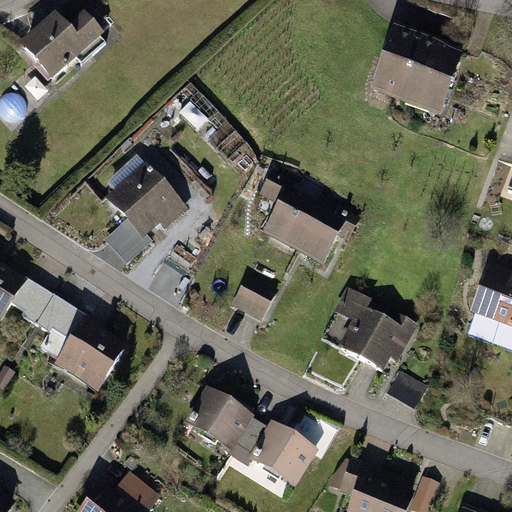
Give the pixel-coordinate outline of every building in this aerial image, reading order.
[(105,32),(85,11),(70,25),(57,11),(20,45),(52,80),(105,32)] [(455,55),(380,29),(357,93),(432,119),(455,55)] [(138,167),(98,203),(133,241),(149,226),(158,235),(182,214),(138,167)] [(320,269),(340,218),(283,196),(287,187),(255,174),(243,203),(260,210),(248,241),(320,269)] [(511,273),(485,264),(459,335),(511,353),(511,273)] [(0,319),(22,277),(0,265),(0,319)] [(282,289),(245,274),(231,310),(269,324),(282,289)] [(359,303),(342,294),(327,323),(344,332),(332,353),(375,376),(382,363),(393,370),(416,328),(397,317),(389,332),(354,314),(359,303)] [(121,342),(77,317),(46,370),(90,395),(121,342)] [(404,371),(391,396),(421,411),(433,386),(404,371)] [(252,419),(195,385),(170,425),(227,459),(252,419)] [(313,454),(266,426),(240,469),(287,497),(313,454)] [(405,511),(415,486),(338,459),(325,496),(335,500),(330,511),(405,511)] [(132,476),(117,493),(139,511),(148,511),(160,499),(132,476)] [(139,511),(117,493),(107,485),(85,511),(139,511)] [(0,511),(8,511),(15,501),(0,492),(0,511)]
